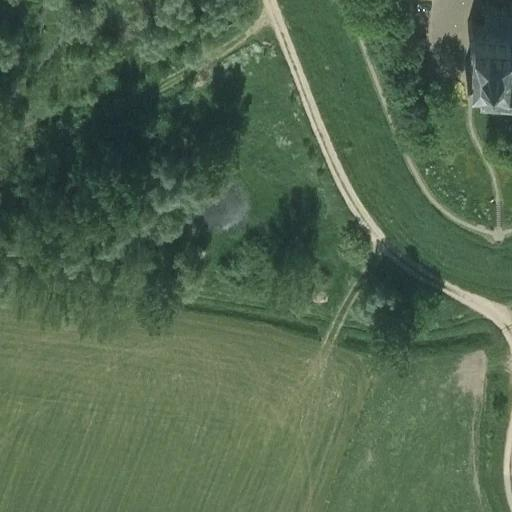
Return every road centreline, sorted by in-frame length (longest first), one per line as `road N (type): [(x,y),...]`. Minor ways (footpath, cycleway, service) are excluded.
road 1 (track): [(272,10),(341,186),(373,234),(411,274),(499,313)]
road 2 (track): [(0,168),(195,70),(247,38),(272,10)]
